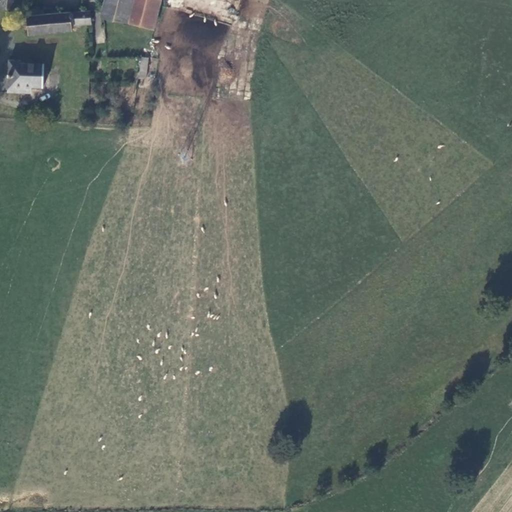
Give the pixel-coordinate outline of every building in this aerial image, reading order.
[(15,12),(17,0),(0,0),(0,10),(10,12),(15,12)] [(132,0),(104,0),(100,18),(126,24),(132,0)] [(160,0),(132,0),(126,24),(153,31),(160,0)] [(91,24),(90,12),(81,13),(74,13),(75,25),(91,24)] [(32,17),(26,17),(27,36),(72,31),(69,14),(36,16),(32,17)] [(148,58),(141,58),(139,79),(146,80),(148,58)] [(18,61),(9,62),(9,75),(7,76),(6,77),(10,78),(10,93),(23,93),(23,89),(30,90),(30,87),(42,87),(42,65),(18,64),(18,61)]
